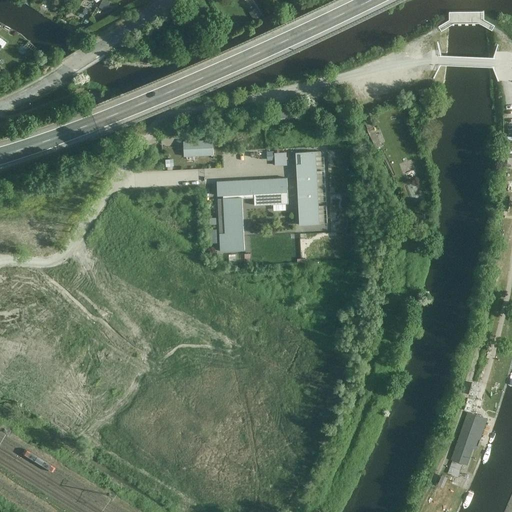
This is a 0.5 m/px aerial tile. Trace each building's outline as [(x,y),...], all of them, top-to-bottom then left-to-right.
[(182,139),(182,159),(215,158),(214,138),(182,139)] [(274,165),(288,164),(287,151),(267,152),(267,160),(274,160),(274,165)] [(297,153),(299,226),(321,226),(318,152),(297,153)] [(242,194),(255,194),(256,204),(289,203),(289,192),(288,176),(218,179),(219,195),(220,195),(222,234),(219,234),(220,248),(248,247),(247,232),(244,233),(242,194)] [(470,413),(454,459),(470,465),(487,419),(470,413)]
